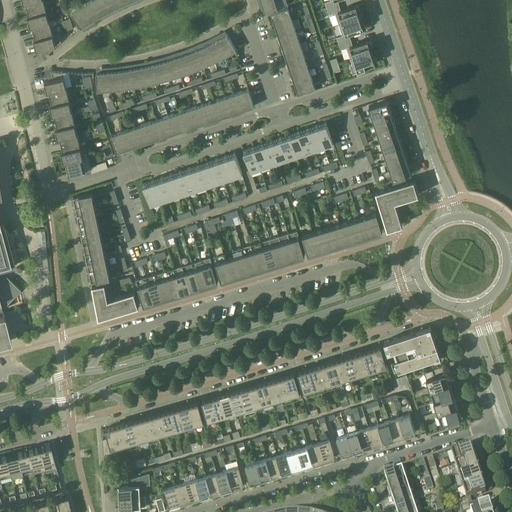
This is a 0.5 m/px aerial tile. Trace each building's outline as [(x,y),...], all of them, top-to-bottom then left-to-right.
[(32,0),(26,2),(29,15),(46,10),(43,0),(32,0)] [(101,15),(92,0),(89,0),(81,6),(91,21),(101,15)] [(105,0),(92,0),(101,15),(111,10),(105,0)] [(119,0),(105,0),(111,10),(121,4),(119,0)] [(266,0),(262,1),(266,11),(287,4),(285,0),(266,0)] [(67,10),(64,1),(57,3),(60,12),(67,10)] [(335,12),(339,24),(360,16),(358,10),(360,10),(358,5),(356,5),(341,10),(339,4),(327,8),(329,14),(335,12)] [(91,21),(81,6),(71,12),(81,27),(91,21)] [(292,18),(288,7),(271,12),(275,24),(292,18)] [(49,20),(46,10),(29,15),(27,16),(30,26),(32,25),(49,20)] [(364,28),(364,27),(366,27),(364,22),(362,22),(360,16),(339,24),(342,35),(337,37),(339,43),(351,39),(349,33),(364,28)] [(73,28),(70,18),(63,20),(66,30),(73,28)] [(296,30),(292,18),(275,24),(279,35),(296,30)] [(32,25),(35,38),(53,33),(49,20),(32,25)] [(300,41),(296,30),(279,35),(282,47),(300,41)] [(47,54),(56,46),(56,45),(53,33),(35,38),(34,39),(36,49),(44,47),(46,54),(47,54)] [(227,34),(217,39),(225,55),(236,50),(227,34)] [(214,61),(225,55),(217,39),(206,45),(214,61)] [(353,45),(351,39),(339,43),(341,49),(347,47),(350,59),(372,52),(370,46),(372,45),(370,40),(368,40),(353,45)] [(303,53),(300,41),(282,47),(286,58),(303,53)] [(203,66),(214,61),(206,45),(196,49),(203,66)] [(192,70),(203,66),(196,49),(185,53),(192,70)] [(353,73),(368,68),(367,68),(367,66),(376,63),(377,62),(376,57),(374,58),(372,52),(350,59),(355,72),(353,73)] [(180,74),(192,70),(185,53),(174,57),(180,74)] [(307,64),(303,53),(286,58),(290,70),(307,64)] [(169,78),(180,74),(174,57),(164,61),(169,78)] [(338,63),(336,57),(330,60),(332,66),(338,63)] [(157,81),(169,78),(164,61),(153,63),(157,81)] [(145,84),(157,81),(153,63),(141,66),(145,84)] [(338,63),(332,66),(334,71),(340,69),(338,63)] [(311,76),(307,64),(290,70),(294,81),(311,76)] [(133,86),(145,84),(141,66),(130,68),(133,86)] [(121,88),(133,86),(130,68),(119,70),(121,88)] [(109,89),(121,88),(119,70),(108,71),(109,89)] [(66,86),(63,72),(51,71),(53,79),(45,81),(47,91),(49,90),(66,86)] [(108,71),(96,72),(97,90),(109,89),(108,71)] [(316,89),(311,76),(294,81),(298,93),(305,91),(305,93),(316,89)] [(49,90),(52,103),(69,99),(66,86),(49,90)] [(243,110),(254,106),(248,89),(237,92),(243,110)] [(237,92),(225,96),(231,113),(243,110),(237,92)] [(225,96),(214,100),(220,117),(231,113),(225,96)] [(72,110),(69,99),(52,103),(50,104),(53,114),(54,114),(72,110)] [(369,105),(372,115),(391,109),(387,99),(369,105)] [(214,100),(203,104),(208,121),(220,117),(214,100)] [(203,104),(191,108),(197,125),(208,121),(203,104)] [(197,125),(191,108),(180,111),(185,129),(197,125)] [(394,118),(391,109),(372,115),(375,124),(394,118)] [(54,114),(57,127),(75,123),(72,110),(54,114)] [(174,133),(185,129),(180,111),(168,115),(174,133)] [(168,115),(157,119),(163,136),(174,133),(168,115)] [(397,127),(394,118),(375,124),(378,133),(397,127)] [(157,119),(145,123),(151,140),(163,136),(157,119)] [(326,122),(317,125),(324,146),(333,143),(326,122)] [(58,138),(60,137),(77,133),(75,123),(57,127),(56,127),(58,138)] [(145,123),(134,127),(140,144),(151,140),(145,123)] [(315,149),(324,146),(317,125),(308,128),(315,149)] [(128,148),(140,144),(134,127),(122,131),(128,148)] [(400,136),(397,127),(378,133),(381,142),(400,136)] [(306,152),(315,149),(308,128),(298,131),(306,152)] [(122,131),(111,134),(117,152),(128,148),(122,131)] [(296,155),(306,152),(298,131),(289,134),(296,155)] [(80,146),(77,133),(60,137),(63,150),(80,146)] [(287,158),(296,155),(289,134),(280,137),(287,158)] [(403,145),(400,136),(381,142),(384,151),(403,145)] [(280,137),(271,140),(278,162),(287,158),(280,137)] [(271,140),(262,143),(269,165),(278,162),(271,140)] [(262,143),(253,146),(260,168),(269,165),(262,143)] [(64,161),(65,160),(83,156),(88,155),(85,145),(80,146),(63,150),(61,151),(64,161)] [(406,154),(403,145),(384,151),(387,161),(406,154)] [(251,171),(260,168),(253,146),(243,149),(251,171)] [(226,155),(233,177),(242,174),(235,152),(226,155)] [(409,163),(406,154),(387,161),(390,170),(409,163)] [(65,160),(69,175),(86,170),(87,174),(92,172),(88,155),(83,156),(65,160)] [(226,155),(217,158),(224,180),(233,177),(226,155)] [(215,183),(224,180),(217,158),(207,161),(215,183)] [(207,161),(198,164),(205,186),(215,183),(207,161)] [(387,181),(412,173),(409,163),(390,170),(384,172),(387,181)] [(198,164),(189,168),(196,189),(205,186),(198,164)] [(180,171),(187,192),(196,189),(189,168),(180,171)] [(180,171),(171,174),(178,195),(187,192),(180,171)] [(169,198),(178,195),(171,174),(162,177),(169,198)] [(162,177),(152,180),(160,201),(169,198),(162,177)] [(376,190),(387,229),(403,224),(396,201),(419,194),(414,179),(376,190)] [(150,204),(160,201),(152,180),(143,183),(150,204)] [(92,191),(73,195),(75,205),(94,201),(92,191)] [(0,310),(3,310),(2,308),(20,289),(8,278),(0,270),(0,269),(15,265),(4,224),(0,224),(0,194),(0,195),(0,194),(0,310)] [(94,201),(75,205),(77,214),(96,210),(94,201)] [(96,210),(77,214),(79,224),(98,220),(96,210)] [(373,233),(382,230),(377,212),(367,214),(373,233)] [(364,236),(373,233),(367,214),(358,217),(364,236)] [(358,217),(349,220),(355,239),(364,236),(358,217)] [(98,220),(79,224),(81,233),(100,229),(98,220)] [(345,242),(355,239),(349,220),(340,223),(345,242)] [(340,223),(330,226),(336,244),(345,242),(340,223)] [(327,247),(336,244),(330,226),(321,229),(327,247)] [(100,229),(81,233),(83,243),(102,239),(100,229)] [(321,229),(312,232),(317,250),(327,247),(321,229)] [(297,230),(288,233),(295,257),(305,254),(297,230)] [(41,231),(45,272),(49,272),(45,231),(41,231)] [(174,237),(172,231),(164,234),(167,245),(170,244),(168,239),(174,237)] [(312,232),(302,234),(308,253),(317,250),(312,232)] [(279,235),(286,260),(295,257),(288,233),(287,233),(289,238),(281,241),(279,235)] [(279,235),(269,238),(277,262),(286,260),(279,235)] [(261,241),(260,241),(268,265),(277,262),(269,238),(271,244),(262,247),(261,241)] [(102,239),(83,243),(85,252),(104,248),(102,239)] [(260,241),(251,244),(258,268),(268,265),(260,241)] [(249,271),(258,268),(251,244),(242,247),(249,271)] [(232,250),(234,255),(240,274),(249,271),(242,247),(232,250)] [(104,248),(85,252),(87,262),(106,258),(104,248)] [(223,252),(214,255),(221,279),(231,277),(223,252)] [(240,274),(234,255),(226,258),(224,252),(223,252),(231,277),(240,274)] [(210,256),(201,259),(209,283),(218,281),(210,256)] [(106,258),(87,262),(89,271),(108,267),(106,258)] [(201,259),(192,262),(199,286),(209,283),(201,259)] [(192,262),(183,265),(190,289),(199,286),(192,262)] [(173,268),(181,292),(190,289),(183,265),(174,267),(173,268)] [(108,267),(89,271),(91,281),(110,277),(108,267)] [(173,268),(164,270),(171,295),(181,292),(173,268)] [(164,270),(155,273),(162,298),(171,295),(164,270)] [(155,273),(145,276),(153,300),(162,298),(155,273)] [(144,303),(153,300),(145,276),(136,279),(144,303)] [(130,277),(109,281),(110,287),(132,282),(130,277)] [(139,305),(134,290),(108,298),(105,281),(92,284),(99,317),(139,305)] [(4,314),(0,315),(0,343),(11,341),(4,314)] [(384,341),(394,371),(441,356),(431,325),(384,341)] [(372,348),(379,372),(389,369),(381,345),(372,348)] [(363,351),(370,375),(379,372),(372,348),(363,351)] [(353,354),(359,372),(368,370),(370,375),(363,351),(353,354)] [(344,357),(352,381),(350,375),(359,372),(353,354),(344,357)] [(335,360),(343,384),(352,381),(344,357),(335,360)] [(326,362),(333,387),(343,384),(335,360),(326,362)] [(333,387),(326,362),(317,365),(324,390),(333,387)] [(324,390),(317,365),(308,368),(315,392),(324,390)] [(308,368),(298,371),(306,395),(315,392),(308,368)] [(430,389),(449,383),(445,371),(435,375),(433,369),(421,373),(421,374),(424,372),(429,386),(430,389)] [(293,399),(302,397),(295,372),(285,375),(293,399)] [(396,378),(399,388),(410,384),(406,374),(396,378)] [(293,399),(285,375),(276,378),(283,402),(293,399)] [(283,402),(276,378),(267,381),(274,405),(283,402)] [(274,405),(267,381),(258,383),(265,408),(274,405)] [(265,408),(258,383),(249,386),(256,410),(265,408)] [(434,401),(453,394),(449,383),(430,389),(429,386),(422,388),(423,393),(431,391),(434,401)] [(256,410),(249,386),(239,389),(247,413),(256,410)] [(247,413),(239,389),(230,392),(237,416),(247,413)] [(237,416),(230,392),(221,394),(228,419),(237,416)] [(212,397),(219,421),(218,416),(226,413),(228,419),(221,394),(212,397)] [(434,401),(437,411),(438,412),(457,406),(453,394),(434,401)] [(202,400),(209,424),(219,421),(212,397),(202,400)] [(189,404),(196,428),(206,425),(199,401),(189,404)] [(196,428),(189,404),(180,406),(187,431),(196,428)] [(187,431),(180,406),(171,409),(178,434),(178,433),(177,428),(185,425),(187,431)] [(430,413),(431,418),(439,416),(442,424),(461,418),(457,406),(438,412),(437,411),(430,413)] [(178,434),(171,409),(162,412),(169,436),(178,434)] [(308,416),(306,411),(297,413),(299,419),(308,416)] [(169,436),(162,412),(152,414),(159,439),(160,439),(158,433),(167,430),(168,436),(169,436)] [(399,417),(405,435),(415,432),(410,413),(399,417)] [(159,439),(152,414),(143,417),(150,441),(159,439)] [(150,441),(143,417),(134,420),(141,444),(150,441)] [(405,435),(399,417),(389,420),(394,439),(405,435)] [(141,444),(134,420),(125,422),(132,447),(141,444)] [(378,423),(384,442),(394,439),(389,420),(378,423)] [(132,447),(125,422),(115,425),(122,449),(132,447)] [(368,427),(374,445),(384,442),(378,423),(368,427)] [(115,425),(106,428),(113,452),(122,449),(115,425)] [(358,430),(364,448),(374,445),(368,427),(358,430)] [(282,434),(281,429),(275,431),(277,440),(283,439),(282,434)] [(232,432),(234,438),(240,437),(238,430),(232,432)] [(347,433),(353,451),(364,448),(358,430),(347,433)] [(231,439),(229,433),(223,435),(224,437),(225,441),(231,439)] [(353,451),(347,433),(337,436),(343,455),(353,451)] [(212,445),(210,439),(201,441),(203,448),(212,445)] [(318,442),(324,461),(335,457),(329,439),(318,442)] [(191,445),(193,451),(202,448),(200,442),(191,444),(191,445)] [(308,445),(313,464),(324,461),(318,442),(308,445)] [(45,472),(57,469),(50,444),(39,447),(44,467),(45,472)] [(313,464),(308,445),(298,448),(303,467),(313,464)] [(455,464),(474,458),(470,446),(451,453),(455,464)] [(33,470),(44,467),(39,447),(28,450),(33,470)] [(303,467),(298,448),(287,451),(293,470),(303,467)] [(22,473),(33,470),(28,450),(17,453),(22,473)] [(293,470),(287,451),(277,454),(282,473),(293,470)] [(11,476),(22,473),(17,453),(6,455),(11,476)] [(282,473),(277,454),(267,458),(272,476),(282,473)] [(0,478),(11,476),(6,455),(0,456),(0,478)] [(436,468),(432,456),(426,458),(430,470),(436,468)] [(146,464),(145,458),(135,460),(137,467),(146,464)] [(272,476),(267,458),(256,461),(262,479),(272,476)] [(474,458),(455,464),(459,476),(478,469),(474,458)] [(428,473),(423,459),(417,461),(420,470),(416,471),(418,476),(428,473)] [(135,460),(126,463),(128,469),(137,467),(135,460)] [(262,479),(256,461),(245,464),(251,483),(262,479)] [(153,467),(155,473),(156,473),(156,475),(161,473),(160,470),(158,470),(157,466),(153,467)] [(227,469),(232,488),(243,485),(238,466),(227,469)] [(232,488),(227,469),(217,472),(222,491),(232,488)] [(384,475),(388,486),(406,480),(402,469),(384,475)] [(478,469),(459,476),(462,487),(482,481),(478,469)] [(132,477),(132,485),(119,486),(120,497),(141,495),(140,489),(147,487),(147,484),(151,484),(150,472),(132,477)] [(222,491),(217,472),(206,475),(212,494),(222,491)] [(212,494),(206,475),(196,478),(201,497),(212,494)] [(201,497),(196,478),(185,481),(191,500),(201,497)] [(406,480),(388,486),(392,497),(409,491),(406,480)] [(191,500),(185,481),(175,484),(180,503),(191,500)] [(482,481),(462,487),(466,499),(458,502),(460,508),(468,505),(472,504),(470,498),(486,493),(482,481)] [(180,503),(175,484),(164,488),(170,506),(180,503)] [(413,502),(409,491),(392,497),(395,508),(413,502)] [(156,495),(157,498),(156,499),(159,511),(165,509),(161,493),(156,495)] [(141,502),(141,495),(120,497),(121,508),(146,506),(145,501),(141,502)] [(56,502),(48,504),(47,504),(49,511),(71,511),(67,496),(56,499),(56,502)] [(468,505),(460,508),(461,511),(466,511),(470,511),(491,511),(489,504),(486,506),(484,500),(472,504),(468,505)] [(36,507),(27,509),(27,510),(27,511),(49,511),(47,504),(48,504),(47,502),(35,505),(36,507)] [(396,511),(416,511),(413,502),(395,508),(396,511)]
